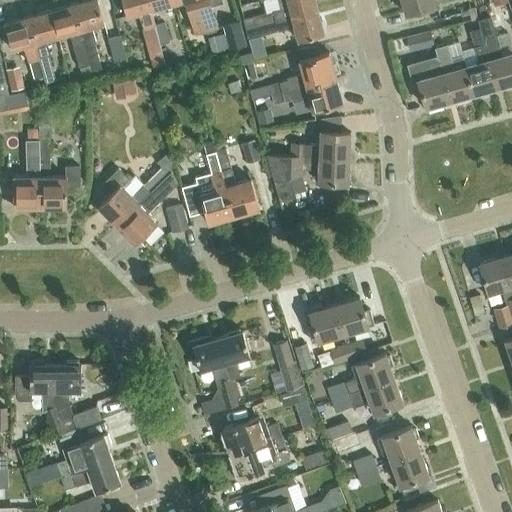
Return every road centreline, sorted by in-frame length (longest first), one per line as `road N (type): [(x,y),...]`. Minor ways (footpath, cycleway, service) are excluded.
road 1 (residential): [(113,320),(403,241)]
road 2 (residential): [(489,511),(403,241)]
road 3 (residential): [(403,241),(391,101),(360,0)]
road 4 (residential): [(180,511),(113,320)]
